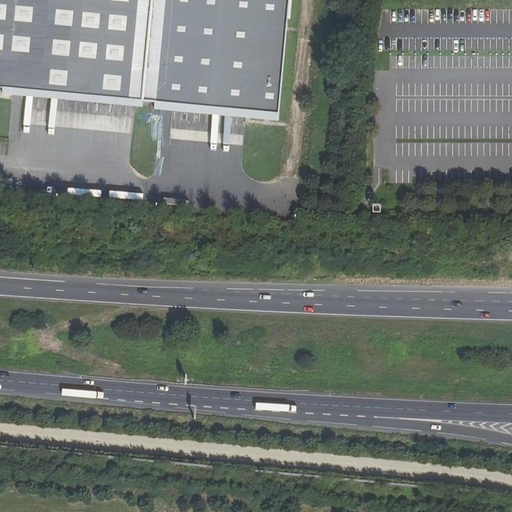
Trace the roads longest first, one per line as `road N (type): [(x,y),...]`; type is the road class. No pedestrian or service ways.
road 1 (trunk): [(511,306),(0,285)]
road 2 (trunk): [(0,375),(369,406)]
road 3 (track): [(268,196),(288,171),(307,0)]
road 4 (trunk): [(369,406),(511,438)]
road 5 (trunk): [(369,406),(511,414)]
